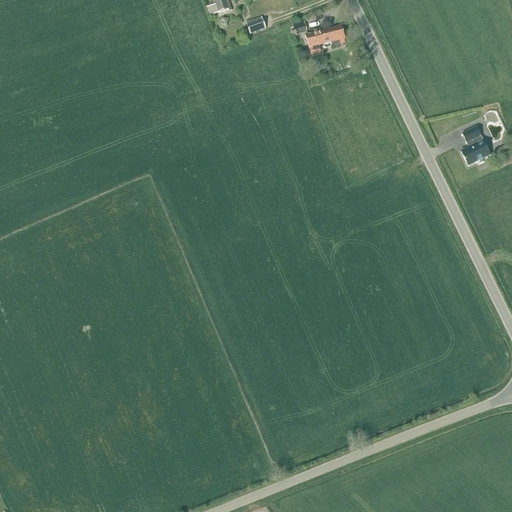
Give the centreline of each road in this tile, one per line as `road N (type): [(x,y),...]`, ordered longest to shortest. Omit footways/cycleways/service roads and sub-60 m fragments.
road 1 (tertiary): [(511,329),(351,0)]
road 2 (tertiary): [(214,511),(499,400)]
